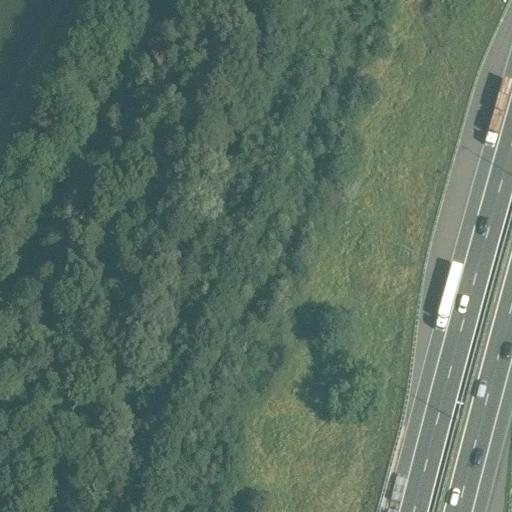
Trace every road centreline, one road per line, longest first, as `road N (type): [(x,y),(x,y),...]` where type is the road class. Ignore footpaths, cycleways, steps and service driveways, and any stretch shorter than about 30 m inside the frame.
road 1 (motorway): [(511,119),(407,511)]
road 2 (motorway): [(464,511),(511,330)]
